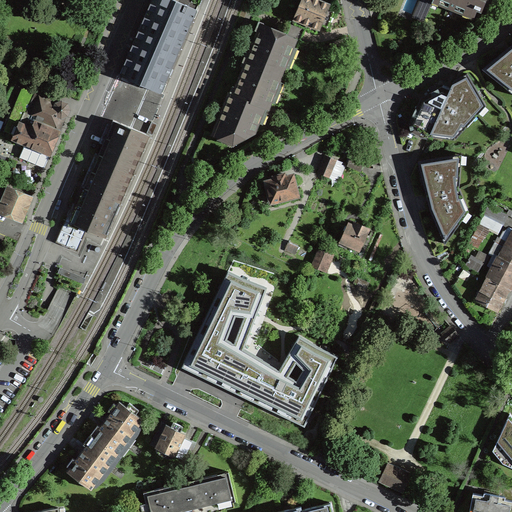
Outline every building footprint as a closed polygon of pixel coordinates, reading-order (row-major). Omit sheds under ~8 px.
[(196,9),(174,0),(151,0),(120,74),(162,93),(196,9)] [(319,28),(320,24),(327,27),(331,20),(334,11),(327,8),(329,4),(318,0),(301,0),(293,20),(297,22),(299,16),(309,20),(307,24),(319,28)] [(432,0),(421,0),(414,17),(424,21),(433,1),(432,0)] [(439,0),(438,3),(464,13),(465,10),(474,14),(476,8),(480,9),(480,7),(482,8),(484,0),(439,0)] [(287,35),(295,39),(300,41),(306,28),(292,22),(287,35)] [(261,24),(247,60),(282,74),(295,39),(287,35),(278,32),(273,30),(273,29),(261,24)] [(511,44),(508,48),(482,69),(505,87),(508,83),(511,85),(511,44)] [(282,74),(247,60),(233,94),(264,107),(268,108),(282,74)] [(450,90),(429,135),(455,139),(486,105),(467,73),(454,80),(452,86),(450,90)] [(421,132),(429,135),(450,90),(442,86),(423,96),(421,97),(409,123),(411,132),(419,136),(421,132)] [(25,144),(50,155),(60,131),(58,130),(62,122),(63,120),(62,120),(64,117),(65,113),(66,112),(67,110),(67,109),(67,107),(66,106),(65,104),(63,104),(61,103),(38,89),(35,94),(23,88),(14,108),(24,112),(22,115),(13,111),(5,130),(14,134),(12,138),(25,144)] [(254,132),(264,107),(233,94),(229,93),(212,135),(233,143),(254,132)] [(78,225),(86,229),(105,237),(149,136),(113,120),(89,175),(87,180),(85,184),(77,204),(74,210),(69,222),(78,225)] [(336,160),(325,155),(318,171),(334,178),(340,162),(335,160),(336,160)] [(427,198),(430,208),(445,243),(462,220),(457,209),(467,205),(459,187),(460,175),(458,176),(457,166),(455,166),(453,155),(418,161),(427,198)] [(351,157),(347,165),(360,170),(363,162),(351,157)] [(270,203),(299,196),(294,176),(290,177),(285,178),(284,173),(273,176),(274,179),(265,181),(270,203)] [(0,206),(0,211),(21,220),(26,209),(31,197),(12,189),(6,202),(2,201),(0,206)] [(60,243),(65,231),(82,239),(86,229),(78,225),(69,222),(74,210),(77,204),(73,202),(56,241),(60,243)] [(346,228),(338,245),(346,248),(348,245),(359,250),(369,228),(354,221),(353,224),(349,222),(346,228)] [(82,239),(65,231),(60,243),(77,250),(82,239)] [(290,241),(289,240),(285,250),(295,254),(298,246),(289,242),(290,241)] [(235,241),(178,374),(303,434),(343,351),(293,325),(277,361),(242,343),(272,275),(294,284),(300,269),(278,260),(235,241)] [(324,269),(331,253),(320,248),(313,265),(324,269)] [(476,299),(498,310),(504,299),(511,284),(511,262),(499,256),(476,299)] [(85,277),(60,267),(58,273),(82,283),(85,277)] [(356,276),(353,283),(366,288),(368,285),(369,282),(356,276)] [(458,334),(451,326),(442,333),(449,342),(455,337),(458,334)] [(90,434),(117,454),(143,419),(136,413),(139,409),(129,402),(126,406),(119,401),(116,404),(114,402),(108,410),(111,412),(106,419),(100,426),(97,424),(90,434)] [(511,415),(510,413),(496,443),(511,462),(511,415)] [(187,462),(196,442),(184,436),(186,433),(181,430),(183,426),(173,421),(171,426),(164,422),(161,421),(150,444),(157,448),(156,450),(157,451),(159,453),(161,454),(163,455),(165,456),(167,457),(169,457),(171,457),(172,455),(187,462)] [(117,454),(90,434),(83,443),(86,445),(81,451),(75,459),(73,457),(67,465),(69,467),(67,471),(91,489),(117,454)] [(411,474),(387,463),(379,480),(403,491),(411,474)] [(185,511),(235,500),(228,471),(182,482),(143,491),(148,511),(185,511)] [(511,511),(511,500),(504,499),(505,496),(484,492),(483,494),(473,492),(469,511),(474,511),(511,511)] [(302,509),(301,505),(289,508),(273,511),(333,511),(331,502),(302,509)]
